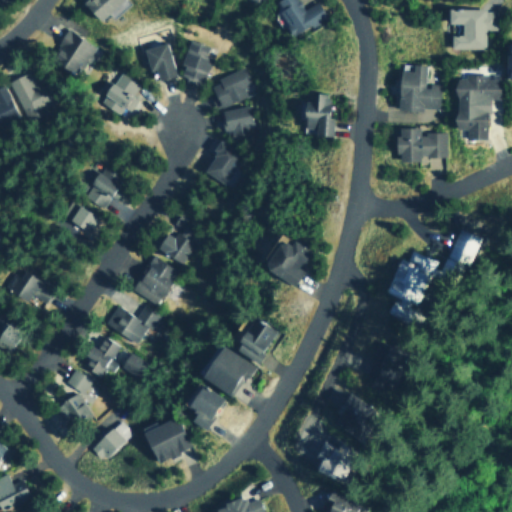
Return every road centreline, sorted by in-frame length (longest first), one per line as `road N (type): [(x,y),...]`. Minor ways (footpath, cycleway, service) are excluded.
road 1 (residential): [(0,387),(48,455),(91,488),(160,499),(205,477),(272,401),(311,329),(347,229),(366,61),(348,0),(0,38)]
road 2 (residential): [(179,119),(172,166),(13,402)]
road 3 (residential): [(511,158),(408,204),(351,204)]
